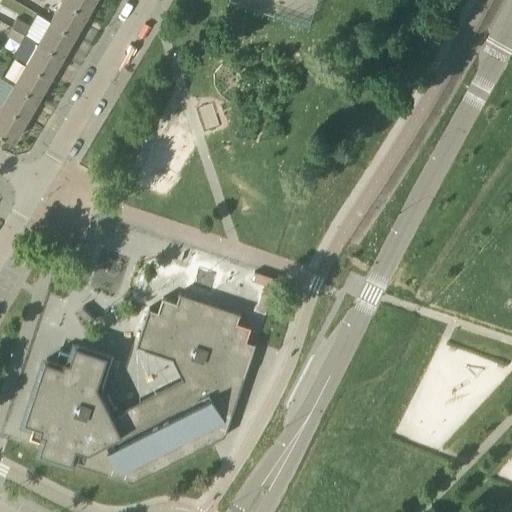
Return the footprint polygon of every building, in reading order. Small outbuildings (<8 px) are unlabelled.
[(86,12),(64,0),(61,0),(50,20),(74,34),(86,12)] [(64,0),(86,12),(93,0),(64,0)] [(74,34),(50,20),(36,12),(29,25),(23,34),(38,42),(61,55),(74,34)] [(12,27),(23,34),(29,25),(17,18),(12,27)] [(18,43),(23,34),(12,27),(6,36),(18,43)] [(49,77),(61,55),(38,42),(25,63),(49,77)] [(36,98),(49,77),(25,63),(13,85),(36,98)] [(24,120),(36,98),(13,85),(0,106),(24,120)] [(0,134),(12,141),(24,120),(0,106),(0,134)] [(133,482),(217,440),(226,435),(229,426),(257,343),(255,342),(255,343),(247,341),(252,326),(238,322),(240,314),(241,315),(242,313),(179,292),(179,294),(180,294),(177,302),(163,297),(158,311),(151,308),(150,307),(137,346),(174,359),(184,379),(113,414),(103,394),(115,357),(76,344),(76,345),(77,346),(74,353),(60,348),(56,363),(48,360),(48,359),(47,358),(26,421),(28,421),(35,423),(31,437),(45,442),(42,449),(41,449),(41,451),(133,482)]
